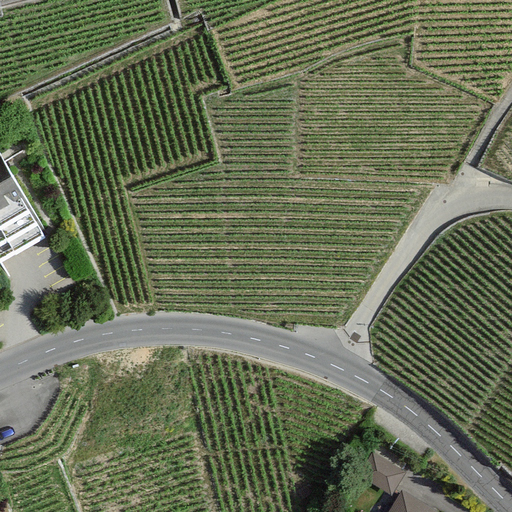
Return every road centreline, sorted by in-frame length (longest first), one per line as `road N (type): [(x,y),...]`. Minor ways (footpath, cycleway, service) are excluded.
road 1 (tertiary): [(511,505),(417,411),(345,365),(277,342),(194,327),(94,332),(0,368)]
road 2 (track): [(345,365),(438,214),(472,194),(511,192)]
